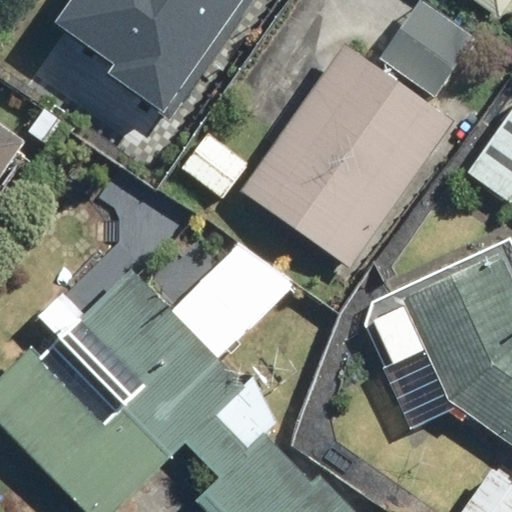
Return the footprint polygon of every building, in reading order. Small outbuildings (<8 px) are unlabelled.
[(168,121),(261,0),(84,0),(57,35),(168,121)] [(427,0),(425,0),(383,58),(441,100),(484,40),(427,0)] [(511,0),(477,0),(510,22),(511,18),(511,0)] [(352,273),(459,124),(354,49),(247,198),(352,273)] [(511,116),(472,183),(511,207),(511,116)] [(0,186),(30,143),(0,122),(0,186)] [(251,168),(213,138),(187,170),(225,201),(251,168)] [(180,314),(223,361),(298,292),(250,240),(176,310),(180,314)] [(412,302),(413,305),(379,322),(403,369),(437,352),(470,415),(511,443),(511,272),(503,255),(412,302)] [(0,416),(88,511),(119,511),(190,447),(221,481),(203,497),(216,511),(348,511),(274,429),(252,449),(223,416),(251,391),(223,361),(180,314),(176,310),(144,275),(52,360),(42,349),(0,388),(0,416)] [(511,511),(511,479),(499,469),(464,511),(511,511)]
